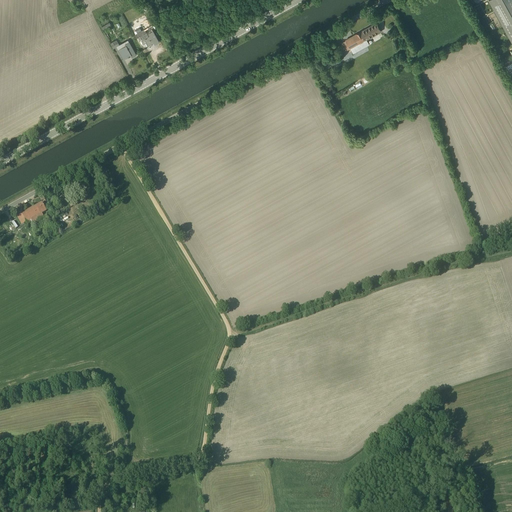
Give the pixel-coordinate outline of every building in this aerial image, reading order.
[(511,0),(488,0),(487,1),(511,43),(511,0)] [(127,26),(121,15),(118,17),(124,27),(127,26)] [(381,31),(376,22),(341,42),(346,50),(350,48),(352,53),(368,44),(366,40),(381,31)] [(144,29),(134,34),(136,38),(140,36),(142,40),(141,41),(143,44),(147,42),(148,45),(153,42),(154,44),(159,42),(152,29),(146,32),(144,29)] [(119,44),(116,39),(110,43),(113,48),(117,46),(124,59),(131,55),(132,56),(136,54),(128,40),(119,44)] [(330,64),(323,51),(319,53),(321,57),(318,59),(323,68),(330,64)] [(21,214),(26,223),(29,227),(44,218),(41,215),(46,212),(41,203),(21,214)]
